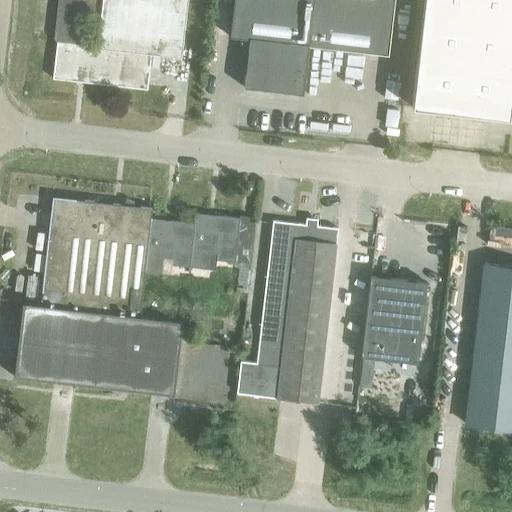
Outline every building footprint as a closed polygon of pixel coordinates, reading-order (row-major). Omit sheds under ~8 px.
[(179,58),(186,0),(57,0),(53,40),(56,44),(52,79),(147,90),(151,55),(179,58)] [(393,0),(234,0),(230,38),(249,40),(243,88),(303,95),(308,46),(387,55),(393,0)] [(511,0),(423,0),(411,107),(508,119),(511,85),(511,0)] [(215,260),(250,264),(255,221),(215,216),(215,217),(195,215),(195,214),(194,213),(193,224),(170,221),(169,222),(150,220),(150,218),(149,218),(151,208),(132,206),(133,202),(125,199),(123,205),(52,197),(39,306),(22,305),(14,375),(172,393),(180,322),(138,318),(144,272),(161,274),(163,258),(171,259),(170,265),(206,270),(208,253),(216,254),(215,260)] [(317,403),(325,331),(337,228),(272,221),(256,363),(240,361),(236,394),(317,403)] [(464,423),(511,428),(511,267),(482,264),(464,423)] [(360,357),(362,357),(416,363),(425,282),(370,276),(360,357)]
